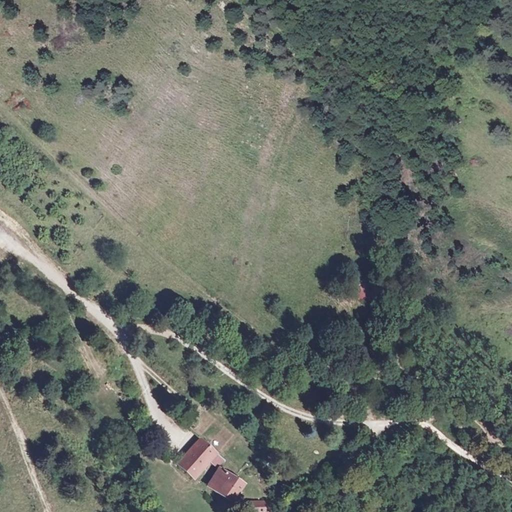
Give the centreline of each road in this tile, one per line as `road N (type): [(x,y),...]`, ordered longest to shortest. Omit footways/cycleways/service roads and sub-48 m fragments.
road 1 (track): [(511,484),(422,424),(286,414),(159,328),(115,331),(159,422),(177,438)]
road 2 (track): [(0,241),(115,331)]
